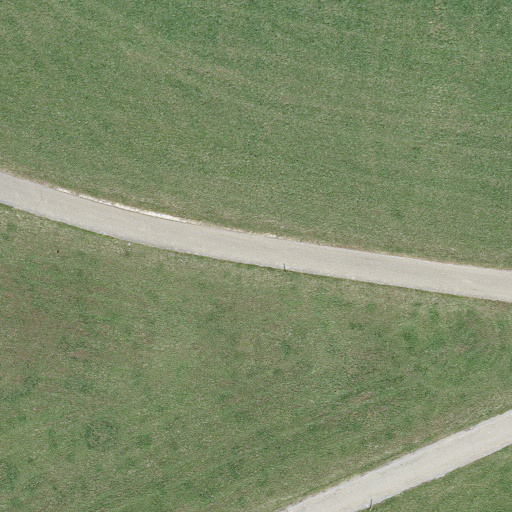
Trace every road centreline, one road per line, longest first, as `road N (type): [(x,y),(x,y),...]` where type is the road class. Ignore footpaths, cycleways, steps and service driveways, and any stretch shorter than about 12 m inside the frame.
road 1 (track): [(0,196),(511,286)]
road 2 (unclassified): [(313,511),(511,426)]
